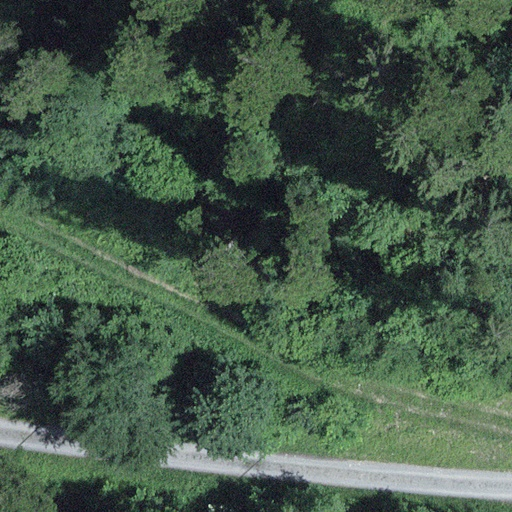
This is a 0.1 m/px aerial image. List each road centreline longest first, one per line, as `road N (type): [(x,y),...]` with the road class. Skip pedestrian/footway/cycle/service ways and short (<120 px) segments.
road 1 (track): [(511,424),(344,383),(0,217)]
road 2 (track): [(511,491),(195,463),(0,426)]
